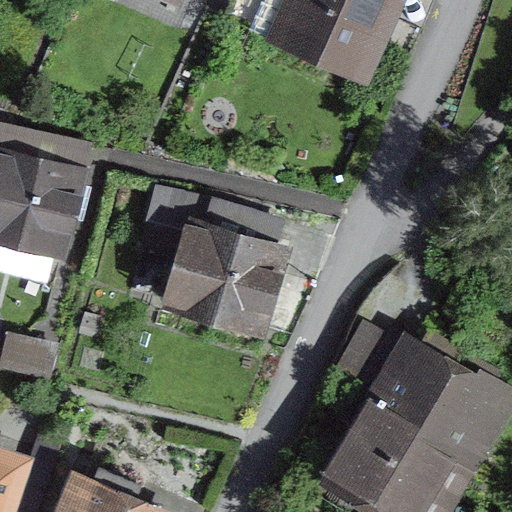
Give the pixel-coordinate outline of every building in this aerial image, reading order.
[(144,0),(186,18),(193,0),(144,0)] [(404,0),(282,0),(263,47),(374,93),(412,3),(404,0)] [(48,167),(0,155),(0,157),(0,249),(72,268),(94,179),(48,167)] [(245,220),(191,206),(168,297),(271,323),(294,233),(245,220)] [(372,413),(326,494),(357,511),(447,511),(510,401),(410,345),(372,413)] [(25,511),(45,457),(0,440),(0,511),(25,511)] [(181,511),(185,503),(83,464),(64,511),(181,511)]
